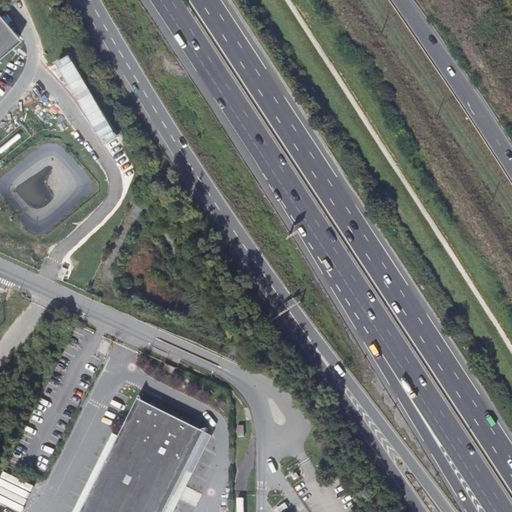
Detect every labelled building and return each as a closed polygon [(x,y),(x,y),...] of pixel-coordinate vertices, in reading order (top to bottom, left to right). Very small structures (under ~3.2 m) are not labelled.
[(0,56),(7,51),(17,40),(0,20),(0,56)] [(176,368),(166,363),(163,369),(173,374),(176,368)] [(82,511),(166,511),(187,471),(208,429),(202,431),(144,401),(141,396),(120,438),(82,511)] [(82,511),(120,438),(114,434),(75,511),(82,511)] [(175,511),(194,474),(187,471),(166,511),(175,511)]
